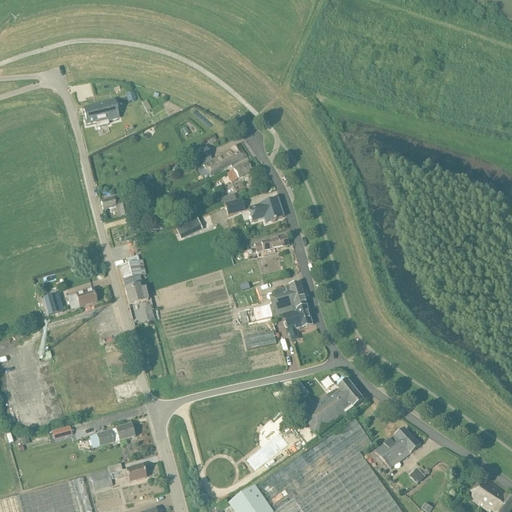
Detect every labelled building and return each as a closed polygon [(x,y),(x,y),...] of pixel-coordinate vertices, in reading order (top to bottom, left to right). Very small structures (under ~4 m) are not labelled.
[(136,98),(134,91),(126,93),(127,100),(136,98)] [(96,107),(84,110),(87,127),(95,125),(96,128),(106,126),(106,124),(118,121),(116,115),(114,115),(111,102),(95,106),(96,107)] [(246,157),(239,145),(204,167),(205,168),(204,168),(210,179),(246,157)] [(186,158),(191,168),(202,162),(204,167),(212,162),(210,158),(211,158),(206,148),(186,158)] [(253,173),(248,163),(233,171),(233,170),(225,175),(231,185),(239,180),(253,173)] [(141,184),(126,191),(132,203),(146,196),(141,184)] [(234,195),(220,199),(222,206),(236,201),(234,195)] [(121,198),(101,203),(103,211),(115,208),(117,220),(135,216),(130,205),(123,206),(121,198)] [(227,218),(244,212),(241,200),(223,206),(227,218)] [(264,220),(266,225),(282,219),(277,202),(249,210),(253,223),(264,220)] [(145,222),(149,231),(159,227),(156,218),(145,222)] [(254,245),(258,260),(264,258),(263,253),(288,247),(286,238),(261,244),(260,243),(254,245)] [(129,307),(147,302),(144,289),(142,289),(139,279),(146,277),(143,262),(119,268),(122,283),(123,283),(129,307)] [(261,309),(264,321),(297,310),(307,306),(300,285),(290,288),(289,286),(273,292),(274,296),(268,298),(271,306),(261,309)] [(78,303),(80,309),(97,304),(93,292),(76,297),(67,299),(69,306),(78,303)] [(58,294),(38,300),(45,322),(49,321),(48,317),(63,313),(58,294)] [(307,308),(284,315),(289,334),(313,327),(307,308)] [(239,313),(242,325),(249,323),(246,312),(239,313)] [(247,351),(276,345),(273,332),(244,339),(247,351)] [(303,420),(317,438),(364,402),(348,381),(310,411),(312,413),(303,420)] [(19,425),(32,421),(31,416),(17,420),(19,425)] [(230,508),(225,511),(400,511),(365,462),(360,455),(372,446),(354,419),(241,498),(240,498),(229,506),(230,508)] [(96,436),(99,449),(115,444),(115,445),(135,439),(131,426),(115,431),(96,436)] [(51,433),(53,442),(72,437),(69,428),(51,433)] [(406,459),(421,447),(405,430),(395,438),(390,442),(406,459)] [(271,438),(242,458),(253,475),(282,455),(271,438)] [(391,470),(406,459),(390,442),(375,454),(391,470)] [(94,493),(113,488),(109,476),(117,474),(118,481),(128,478),(129,484),(146,479),(143,467),(122,472),(120,466),(107,469),(108,472),(90,477),(94,493)] [(425,479),(417,469),(409,476),(417,486),(425,479)] [(510,511),(511,510),(511,499),(506,495),(507,494),(486,479),(481,482),(479,481),(470,494),(472,496),(471,502),(484,511),(510,511)] [(0,501),(0,511),(91,511),(83,480),(0,501)] [(447,504),(458,483),(454,481),(442,502),(447,504)]
